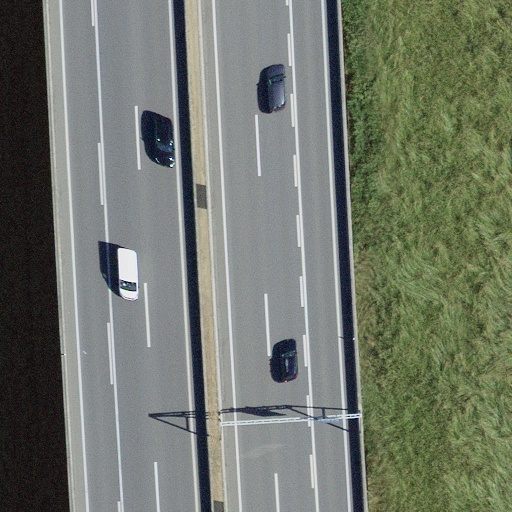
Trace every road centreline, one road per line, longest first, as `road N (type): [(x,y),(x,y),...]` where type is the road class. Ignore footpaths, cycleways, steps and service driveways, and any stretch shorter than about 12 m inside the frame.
road 1 (motorway): [(131,0),(158,511)]
road 2 (motorway): [(277,511),(251,0)]
